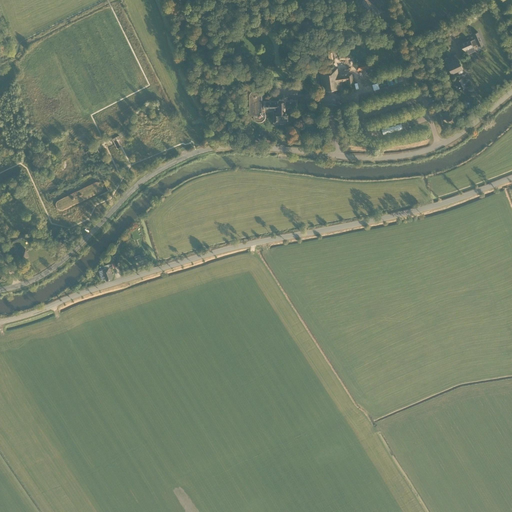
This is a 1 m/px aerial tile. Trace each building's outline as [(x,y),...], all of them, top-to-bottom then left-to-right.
[(366,1),(360,8),(361,9),(357,13),(359,14),(363,10),(372,18),(378,12),(366,1)] [(332,50),(335,47),(358,20),(353,16),(328,46),(332,50)] [(470,41),(470,40),(460,45),(463,51),(473,47),(473,46),(477,44),(478,46),(483,44),(478,32),(473,34),(475,39),(470,41)] [(305,43),(299,36),(295,40),(301,47),(305,43)] [(332,51),(323,52),(323,54),(324,54),(325,64),(326,64),(327,69),(321,70),(321,69),(318,69),(319,72),(320,72),(320,76),(322,90),(340,88),(339,81),(347,80),(348,83),(353,83),(351,71),(357,70),(372,67),(371,61),(355,64),(356,66),(348,68),(336,59),(334,59),(335,64),(333,64),(332,51)] [(463,69),(456,54),(444,60),(451,74),(463,69)] [(466,87),(462,78),(454,82),(456,86),(458,85),(460,90),(466,87)] [(256,122),(257,122),(258,122),(261,122),(263,121),(265,119),(266,117),(266,112),(273,112),(274,122),(280,122),(280,124),(283,123),(283,122),(290,121),(290,111),(289,111),(289,109),(296,109),(296,107),(298,107),(298,102),(296,102),(296,101),(285,101),(283,99),(283,98),(282,99),(280,99),(279,99),(278,101),(277,101),(277,102),(265,102),(265,109),(262,109),(262,101),(263,100),(263,94),(262,92),(259,89),(257,88),(253,88),(251,89),(248,92),(247,95),(248,115),(251,114),(251,115),(252,116),(253,116),(253,118),(253,119),(254,119),(254,120),(256,122)] [(452,112),(450,109),(444,112),(442,109),(441,110),(439,114),(442,120),(446,119),(447,121),(453,118),(451,113),(452,112)] [(89,158),(100,152),(97,146),(86,152),(87,155),(82,158),(83,159),(87,157),(87,158),(88,157),(89,158)] [(57,216),(109,191),(102,176),(115,169),(112,164),(47,195),(57,216)] [(81,174),(83,177),(94,172),(92,167),(90,168),(91,169),(81,174)] [(132,231),(136,241),(142,239),(138,228),(132,231)] [(9,239),(11,244),(29,235),(27,230),(9,239)] [(19,255),(14,244),(10,246),(15,257),(19,255)] [(19,252),(22,259),(29,256),(25,248),(21,250),(22,251),(19,252)] [(113,256),(115,263),(116,266),(122,265),(119,255),(113,256)] [(147,261),(146,257),(141,258),(140,255),(134,257),(135,260),(132,261),(134,266),(147,261)] [(116,266),(115,263),(109,264),(110,267),(99,270),(102,280),(106,279),(106,280),(112,279),(111,277),(113,276),(111,269),(113,268),(116,267),(116,266)]
